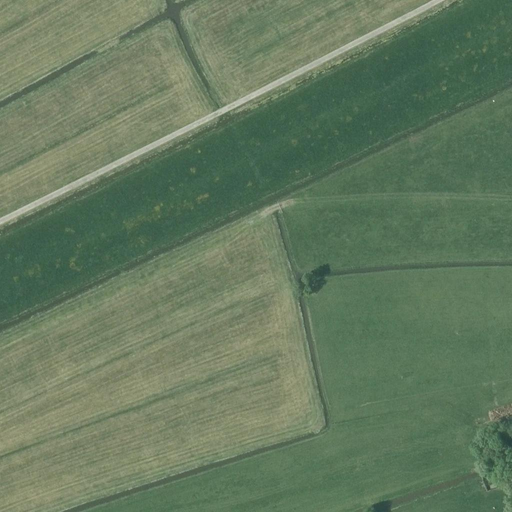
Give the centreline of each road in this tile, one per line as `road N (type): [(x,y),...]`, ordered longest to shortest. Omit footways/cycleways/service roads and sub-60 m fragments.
road 1 (track): [(0,219),(435,0)]
road 2 (track): [(217,235),(298,197),(511,205)]
